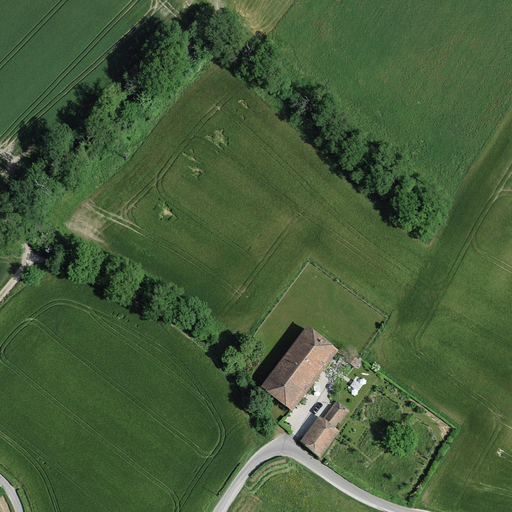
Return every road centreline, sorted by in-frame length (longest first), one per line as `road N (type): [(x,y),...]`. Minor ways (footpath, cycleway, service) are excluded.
road 1 (track): [(220,14),(5,214),(28,256),(0,298)]
road 2 (track): [(272,450),(220,365),(189,334),(106,282),(28,256)]
road 3 (unclassified): [(410,511),(363,495),(282,447),(257,458),(218,511)]
